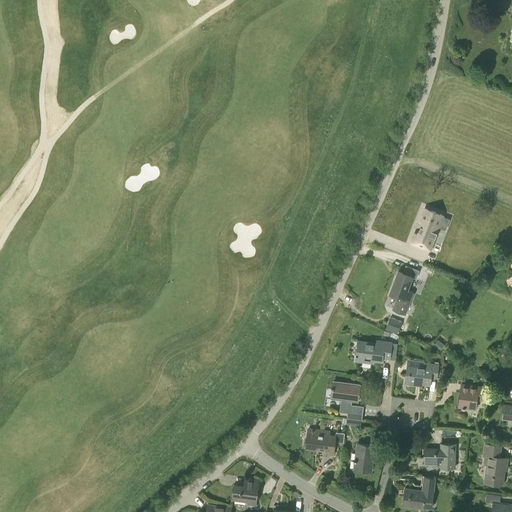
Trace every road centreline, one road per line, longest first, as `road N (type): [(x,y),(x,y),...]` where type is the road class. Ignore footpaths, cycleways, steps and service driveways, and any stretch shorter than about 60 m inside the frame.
road 1 (tertiary): [(245,444),(290,383),(401,146),(439,54),(447,0)]
road 2 (residential): [(351,511),(245,444)]
